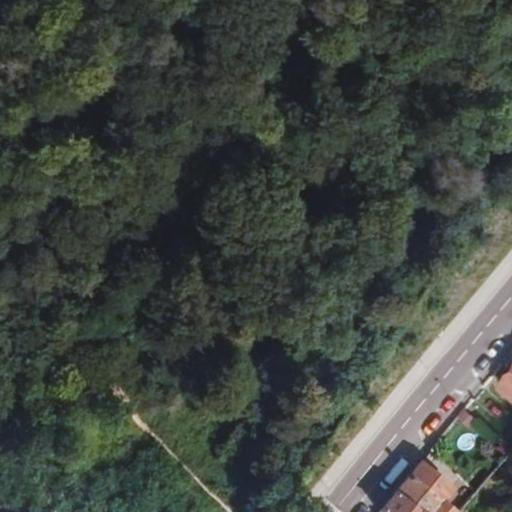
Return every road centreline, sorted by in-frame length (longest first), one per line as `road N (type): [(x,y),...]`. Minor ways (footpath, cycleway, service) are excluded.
road 1 (track): [(232,511),(138,421),(108,376),(69,126),(66,0)]
road 2 (secondary): [(511,318),(355,511)]
